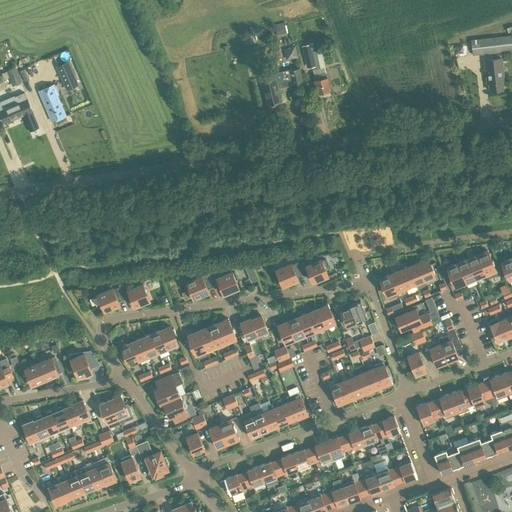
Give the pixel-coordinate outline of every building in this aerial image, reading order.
[(284,22),(274,25),(277,36),(287,34),(284,22)] [(477,41),(472,41),(473,55),(511,50),(511,35),(476,40),(477,41)] [(294,46),(283,49),(286,60),(297,58),(294,46)] [(326,66),(322,48),(314,50),(318,68),(326,66)] [(501,57),(484,59),(487,84),(489,84),(489,91),(503,90),(502,82),(504,82),(501,57)] [(68,61),(57,66),(67,89),(78,84),(68,61)] [(300,68),(289,70),(289,72),(291,83),(292,85),(292,86),(303,83),(300,68)] [(277,78),(261,81),(267,106),(281,102),(278,90),(280,90),(279,88),(292,85),(291,83),(289,72),(289,70),(276,73),(277,78)] [(331,90),(326,73),(314,76),(318,93),(331,90)] [(54,85),(39,91),(52,122),(66,116),(57,95),(59,94),(54,85)] [(24,92),(0,102),(0,113),(1,117),(3,122),(4,122),(22,114),(30,131),(39,127),(32,110),(27,100),(24,92)] [(488,250),(477,254),(486,274),(488,279),(498,275),(494,265),(492,260),(488,250)] [(469,258),(467,259),(476,279),(486,274),(477,254),(474,256),(474,255),(469,257),(469,258)] [(503,265),(501,266),(503,272),(505,271),(509,280),(511,278),(511,258),(509,258),(510,259),(508,260),(508,259),(501,262),(503,265)] [(298,264),(302,274),(303,276),(309,273),(312,282),(328,275),(325,267),(329,266),(326,259),(322,260),(321,259),(306,265),(304,261),(298,264)] [(427,259),(418,263),(425,280),(435,276),(427,259)] [(459,262),(457,263),(466,283),(476,279),(467,259),(464,260),(464,259),(459,261),(459,262)] [(291,263),(276,269),(282,286),(298,279),(297,276),(302,274),(298,264),(298,262),(292,264),(291,263)] [(418,263),(408,266),(415,284),(421,282),(422,286),(427,284),(425,280),(418,263)] [(457,263),(447,267),(451,277),(450,277),(453,282),(455,287),(466,283),(457,263)] [(408,266),(399,270),(406,288),(415,284),(408,266)] [(221,268),(207,270),(209,274),(209,276),(213,286),(214,288),(220,285),(223,294),(239,287),(236,279),(238,279),(235,271),(233,272),(232,271),(224,274),(221,268)] [(399,270),(389,274),(397,292),(406,288),(399,270)] [(202,275),(186,282),(193,298),(209,292),(208,289),(213,286),(209,276),(209,274),(203,277),(202,275)] [(389,274),(380,278),(387,296),(397,292),(389,274)] [(126,286),(120,288),(124,299),(125,300),(131,298),(134,306),(150,300),(143,283),(128,290),(126,286)] [(507,284),(500,287),(505,298),(511,296),(509,290),(507,284)] [(98,295),(94,297),(97,304),(101,302),(104,310),(120,304),(119,301),(124,299),(120,288),(119,287),(114,289),(113,287),(97,294),(98,295)] [(495,296),(489,299),(491,304),(497,301),(495,296)] [(360,300),(350,304),(359,326),(362,325),(360,320),(367,317),(360,300)] [(486,300),(479,302),(482,308),(488,305),(486,300)] [(343,309),(340,310),(348,328),(354,326),(355,328),(359,326),(350,304),(349,305),(347,302),(341,305),(343,309)] [(335,323),(328,304),(318,309),(325,327),(335,323)] [(499,304),(493,306),(495,312),(501,310),(499,304)] [(391,306),(385,308),(388,315),(394,312),(391,306)] [(416,308),(395,316),(401,330),(411,326),(414,332),(432,324),(427,313),(419,316),(416,308)] [(325,327),(318,309),(308,313),(315,331),(325,327)] [(315,331),(308,313),(298,317),(305,335),(315,331)] [(258,315),(250,318),(260,340),(262,339),(261,334),(268,331),(261,315),(259,316),(258,315)] [(305,335),(298,317),(288,321),(295,339),(305,335)] [(498,317),(489,321),(490,325),(497,340),(496,340),(497,343),(503,341),(502,339),(506,337),(499,321),(498,317)] [(499,321),(506,337),(507,339),(511,337),(511,335),(511,334),(511,327),(508,317),(499,321)] [(228,318),(218,322),(226,342),(236,338),(234,333),(235,332),(233,328),(232,328),(228,318)] [(250,318),(240,322),(247,340),(254,337),(257,341),(260,340),(250,318)] [(460,342),(450,318),(444,320),(448,331),(447,331),(448,334),(438,338),(440,344),(448,363),(454,360),(453,359),(458,357),(453,345),(460,342)] [(281,325),(278,327),(285,343),(295,339),(288,321),(282,323),(280,324),(281,325),(281,324),(281,325)] [(210,326),(208,327),(216,347),(226,342),(218,322),(215,324),(214,323),(210,325),(210,326)] [(162,329),(160,330),(168,348),(178,344),(174,335),(176,334),(174,328),(172,329),(170,326),(164,328),(165,329),(163,330),(162,329)] [(200,330),(198,331),(206,351),(216,347),(208,327),(205,328),(204,327),(200,329),(200,330)] [(421,329),(416,332),(420,343),(426,340),(421,329)] [(153,333),(151,334),(158,352),(168,348),(160,330),(155,332),(155,333),(153,334),(153,333)] [(198,331),(188,335),(192,345),(191,345),(193,350),(194,350),(196,355),(206,351),(198,331)] [(416,332),(410,334),(415,345),(420,343),(416,332)] [(143,337),(141,338),(149,356),(158,352),(151,334),(145,336),(146,337),(144,338),(143,337)] [(370,335),(359,340),(361,345),(373,341),(370,335)] [(351,336),(346,339),(350,350),(356,348),(351,336)] [(134,341),(132,342),(139,360),(149,356),(141,338),(136,340),(136,341),(134,342),(134,341)] [(315,340),(308,342),(311,348),(317,345),(315,340)] [(339,341),(332,344),(334,349),(341,346),(339,341)] [(373,341),(361,345),(364,351),(375,347),(373,341)] [(123,349),(121,350),(123,356),(125,355),(129,364),(139,360),(132,342),(130,343),(130,344),(128,345),(128,343),(122,346),(123,349)] [(308,342),(302,345),(304,351),(311,348),(308,342)] [(250,344),(244,346),(249,358),(254,355),(250,344)] [(332,344),(326,346),(328,352),(334,349),(332,344)] [(440,344),(429,348),(432,354),(431,354),(432,358),(433,357),(436,366),(441,364),(442,365),(448,363),(440,344)] [(285,346),(280,348),(284,359),(290,357),(285,346)] [(236,348),(223,353),(225,359),(238,354),(236,348)] [(280,348),(274,350),(279,361),(284,359),(280,348)] [(77,353),(69,354),(71,358),(70,359),(73,364),(70,365),(73,372),(76,371),(78,377),(88,375),(88,374),(87,375),(86,373),(92,371),(91,368),(99,364),(90,351),(83,352),(84,353),(78,355),(77,353)] [(418,351),(407,356),(410,362),(408,362),(412,370),(413,369),(415,375),(417,374),(418,376),(425,373),(425,371),(426,371),(418,351)] [(18,356),(11,358),(14,367),(21,364),(18,356)] [(51,357),(38,362),(45,379),(58,373),(57,371),(60,369),(55,356),(52,358),(51,357)] [(186,356),(179,359),(181,364),(188,361),(186,356)] [(216,356),(210,359),(212,364),(218,362),(216,356)] [(290,357),(277,363),(281,370),(294,365),(290,357)] [(210,359),(203,362),(205,367),(212,364),(210,359)] [(45,379),(38,362),(25,368),(25,366),(18,369),(23,381),(29,379),(31,385),(45,379)] [(383,362),(374,366),(375,368),(382,386),(384,385),(385,388),(393,385),(392,382),(391,379),(384,364),(383,364),(383,362)] [(1,365),(0,366),(0,385),(8,382),(7,379),(13,377),(8,364),(2,367),(1,365)] [(375,368),(366,371),(373,389),(382,386),(375,368)] [(263,369),(257,371),(259,377),(260,377),(261,381),(267,379),(263,369)] [(510,371),(500,374),(508,393),(511,391),(511,370),(510,371)] [(159,387),(154,389),(160,404),(163,402),(180,395),(176,385),(183,382),(179,371),(156,381),(159,387)] [(366,371),(357,375),(364,393),(373,389),(366,371)] [(145,373),(138,376),(141,381),(147,378),(145,373)] [(484,380),(490,398),(496,396),(496,397),(508,393),(500,374),(491,378),(485,381),(484,380)] [(357,375),(348,379),(356,397),(364,393),(357,375)] [(348,379),(339,382),(347,401),(356,397),(348,379)] [(477,383),(467,387),(474,404),(474,406),(485,402),(485,400),(490,398),(484,380),(483,381),(477,383)] [(339,382),(330,386),(338,404),(347,401),(339,382)] [(460,389),(450,393),(457,412),(469,408),(468,406),(474,404),(467,387),(466,387),(467,387),(460,390),(460,389)] [(299,392),(289,396),(298,418),(308,414),(299,392)] [(434,399),(433,399),(440,416),(445,414),(446,416),(457,412),(450,393),(440,397),(434,399)] [(234,394),(228,396),(233,407),(238,405),(234,394)] [(121,395),(110,399),(120,422),(133,417),(129,405),(125,407),(125,405),(121,395)] [(164,405),(162,406),(165,413),(167,413),(169,417),(178,413),(181,420),(196,413),(191,402),(184,405),(180,395),(163,402),(164,405)] [(228,396),(222,398),(227,410),(233,407),(228,396)] [(288,402),(282,404),(289,421),(298,417),(298,418),(289,396),(286,397),(288,402)] [(90,417),(83,400),(83,399),(72,404),(73,405),(73,404),(80,421),(86,418),(89,423),(92,421),(90,417)] [(110,399),(100,404),(104,414),(104,413),(105,415),(104,416),(106,421),(107,421),(109,427),(120,422),(110,399)] [(426,402),(416,406),(423,424),(423,425),(435,420),(434,419),(440,416),(433,399),(433,400),(426,402)] [(278,406),(272,408),(279,424),(289,421),(282,404),(280,400),(277,401),(278,406)] [(269,410),(263,412),(270,428),(279,424),(272,408),(270,403),(268,405),(269,410)] [(73,404),(73,405),(63,409),(70,425),(76,422),(79,427),(82,426),(80,421),(73,404)] [(70,425),(63,409),(62,409),(61,406),(56,408),(57,411),(53,413),(60,429),(62,434),(65,433),(63,427),(70,425)] [(60,429),(53,413),(52,413),(51,410),(46,412),(47,415),(43,417),(50,433),(52,438),(55,437),(53,432),(60,429)] [(254,410),(251,411),(261,432),(270,428),(263,412),(257,415),(254,410)] [(251,411),(242,415),(244,420),(250,436),(252,436),(252,437),(261,433),(261,432),(251,411)] [(203,413),(197,416),(202,427),(207,424),(203,413)] [(50,433),(43,417),(42,417),(41,414),(36,416),(37,419),(33,421),(42,442),(45,441),(43,436),(50,433)] [(382,420),(377,422),(383,437),(388,435),(389,437),(401,433),(394,415),(382,420)] [(196,429),(202,427),(197,416),(191,418),(196,429)] [(231,419),(220,424),(228,443),(233,441),(234,442),(239,439),(239,437),(238,437),(236,431),(237,431),(234,424),(233,424),(231,419)] [(511,419),(499,424),(501,429),(508,448),(511,446),(511,419)] [(42,442),(33,421),(33,420),(22,424),(30,442),(36,439),(39,443),(42,442)] [(372,424),(360,428),(367,445),(378,441),(377,439),(383,437),(377,422),(372,424)] [(220,424),(209,428),(211,433),(210,434),(213,440),(214,440),(217,447),(219,447),(219,448),(226,445),(226,444),(228,443),(220,424)] [(134,426),(123,431),(126,436),(137,432),(134,426)] [(348,433),(343,435),(349,450),(354,448),(355,450),(367,445),(360,428),(348,432),(348,433)] [(501,429),(485,435),(492,454),(492,453),(498,451),(499,451),(508,448),(501,429)] [(109,430),(104,432),(108,444),(114,441),(109,430)] [(104,432),(98,435),(100,440),(103,446),(108,444),(104,432)] [(197,432),(186,437),(189,443),(188,443),(191,451),(192,450),(194,456),(196,455),(197,457),(205,454),(204,452),(206,451),(197,432)] [(131,435),(126,437),(130,448),(136,446),(131,435)] [(338,436),(326,440),(334,461),(345,456),(344,452),(349,450),(343,435),(338,437),(338,436)] [(472,440),(468,441),(475,460),(485,457),(484,456),(491,454),(492,454),(485,435),(472,440)] [(82,438),(76,441),(78,446),(84,444),(82,438)] [(147,440),(136,445),(144,463),(147,462),(153,475),(155,474),(156,476),(163,473),(162,472),(168,469),(166,464),(168,463),(165,456),(163,457),(161,450),(153,454),(147,440)] [(315,445),(310,447),(315,462),(320,460),(322,465),(334,461),(326,440),(314,445),(315,445)] [(453,442),(450,443),(451,447),(458,466),(459,466),(465,463),(465,464),(475,460),(468,441),(455,446),(453,442)] [(304,449),(292,453),(299,470),(310,466),(310,464),(315,462),(310,447),(304,449)] [(451,447),(434,454),(434,455),(435,455),(441,472),(441,473),(451,469),(457,466),(458,467),(458,466),(451,447)] [(281,458),(276,460),(281,475),(286,473),(287,475),(299,470),(292,453),(281,457),(281,458)] [(132,454),(120,458),(124,467),(123,467),(126,475),(127,475),(130,480),(131,480),(132,482),(140,479),(139,477),(141,476),(132,454)] [(399,465),(394,467),(399,482),(405,480),(405,481),(417,476),(410,459),(398,463),(399,465)] [(99,460),(97,461),(105,482),(105,483),(105,484),(109,482),(110,485),(115,483),(114,480),(116,479),(108,462),(102,465),(99,460)] [(270,461),(259,465),(265,483),(277,479),(276,477),(281,475),(276,460),(270,462),(270,461)] [(385,460),(374,465),(374,466),(376,472),(383,489),(394,485),(394,484),(399,482),(394,467),(389,469),(385,460)] [(105,482),(97,461),(94,462),(95,468),(89,470),(95,487),(97,486),(97,487),(101,485),(101,484),(105,483),(105,482)] [(95,487),(89,470),(87,465),(84,467),(85,472),(79,474),(85,491),(87,490),(87,491),(91,490),(91,488),(95,487)] [(247,470),(242,472),(248,487),(253,485),(253,487),(265,483),(259,465),(247,470)] [(85,491),(79,474),(77,470),(74,471),(75,476),(69,479),(75,495),(77,494),(77,495),(81,494),(81,492),(85,491)] [(220,481),(220,482),(224,488),(225,488),(228,487),(231,495),(243,491),(242,489),(248,487),(242,472),(237,474),(236,474),(224,478),(225,479),(220,481)] [(365,478),(360,480),(366,495),(371,493),(383,489),(376,472),(365,476),(365,478)] [(5,476),(0,478),(0,480),(3,488),(9,485),(6,479),(5,476)] [(75,495),(69,479),(62,481),(59,477),(57,478),(59,483),(65,499),(66,499),(69,497),(70,498),(74,497),(74,495),(75,495)] [(354,480),(343,484),(349,502),(361,497),(360,497),(366,495),(360,480),(355,482),(354,480)] [(65,499),(59,483),(52,485),(49,481),(47,482),(49,487),(48,487),(55,504),(60,502),(60,503),(65,502),(64,501),(66,500),(66,499),(65,499)] [(332,491),(326,493),(332,507),(337,505),(337,506),(349,502),(343,484),(331,489),(332,491)] [(450,487),(432,494),(436,506),(454,499),(452,495),(453,495),(453,494),(454,494),(452,488),(451,488),(450,487)] [(4,493),(0,494),(0,511),(12,511),(10,507),(11,507),(9,504),(6,498),(4,493)] [(320,493),(309,497),(314,511),(321,511),(327,510),(327,509),(332,507),(326,493),(321,495),(320,493)] [(298,503),(293,505),(295,511),(314,511),(309,497),(297,502),(298,503)] [(454,499),(436,506),(438,511),(453,511),(460,510),(458,504),(457,504),(456,502),(455,502),(454,499)] [(191,501),(183,505),(185,511),(200,511),(199,508),(197,509),(196,506),(194,507),(191,501)]
